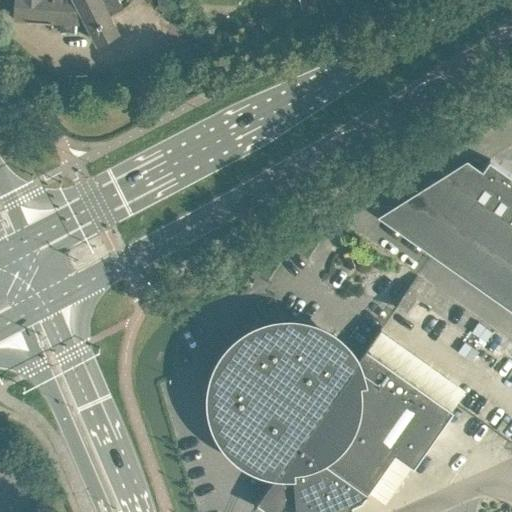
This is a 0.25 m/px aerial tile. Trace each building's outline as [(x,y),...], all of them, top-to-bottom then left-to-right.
[(16,0),(15,17),(63,20),(63,29),(74,30),(75,21),(89,22),(99,41),(118,31),(109,14),(124,6),(120,0),(16,0)] [(157,4),(175,19),(176,1),(174,0),(157,0),(159,3),(157,4)] [(511,173),(490,158),(483,168),(483,167),(393,223),(502,300),(509,290),(511,292),(511,173)] [(406,291),(398,304),(407,311),(416,298),(406,291)] [(381,325),(355,361),(354,358),(352,355),(349,350),(345,346),(341,341),(336,336),(331,333),(325,329),(320,326),(313,324),(310,323),(307,322),(300,320),(294,320),(291,319),(287,319),(280,320),(274,321),(268,322),(262,324),(258,326),(254,328),(249,331),(244,334),(241,336),(238,339),(234,343),(230,347),(228,350),(226,353),(224,357),(222,360),(221,362),(219,366),(218,371),(216,375),(216,378),(215,381),(214,384),(214,390),(214,393),(214,397),(214,403),(215,406),(215,409),(216,412),(217,415),(219,421),(220,424),(222,427),(224,431),(225,433),(227,436),(229,438),(232,443),(236,447),(240,450),(245,455),(249,458),(256,461),(261,463),(267,465),(271,466),(274,467),(280,468),(254,504),(255,505),(258,501),(273,511),(334,511),(363,499),(396,452),(414,465),(454,408),(367,347),(382,326),(381,325)]
